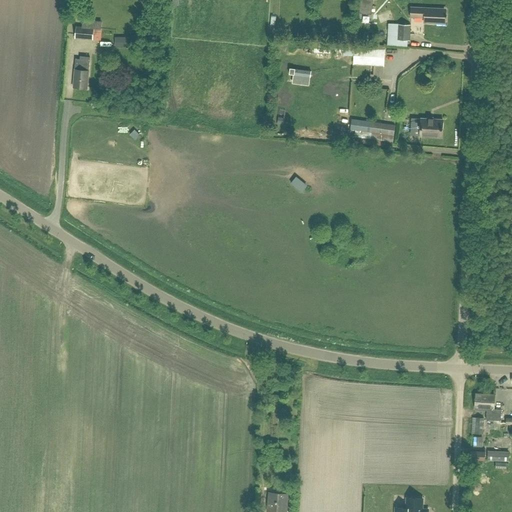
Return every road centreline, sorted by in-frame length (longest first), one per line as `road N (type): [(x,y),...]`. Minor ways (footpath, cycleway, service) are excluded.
road 1 (unclassified): [(460,369),(288,349),(236,333),(152,291),(0,195)]
road 2 (unclassified): [(460,369),(479,0)]
road 3 (unclassified): [(454,511),(460,369)]
